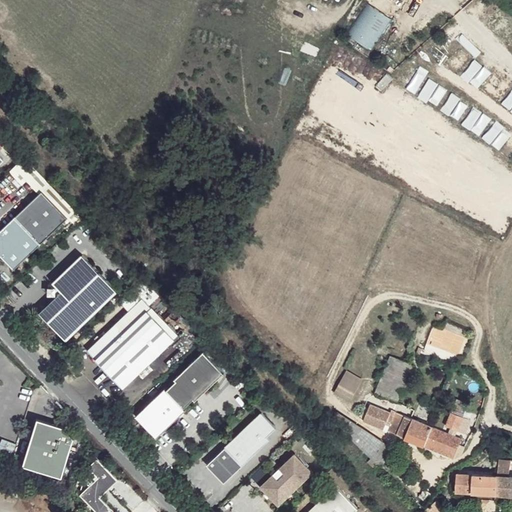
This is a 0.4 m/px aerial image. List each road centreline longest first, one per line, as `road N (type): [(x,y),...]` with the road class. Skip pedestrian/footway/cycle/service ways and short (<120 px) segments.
road 1 (residential): [(0,328),(174,511)]
road 2 (track): [(511,216),(484,283),(480,357),(494,389),(490,424)]
road 3 (track): [(405,0),(389,18),(401,38),(511,116)]
